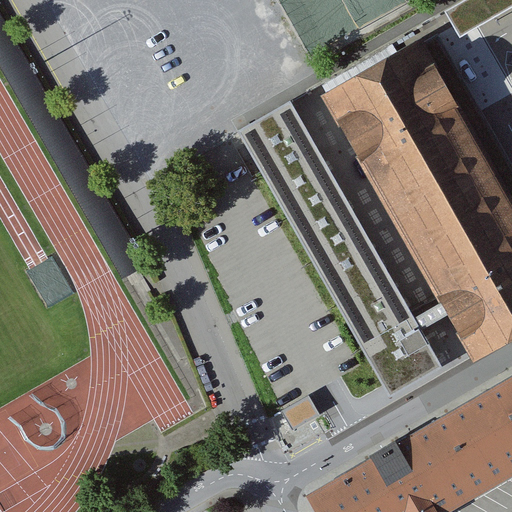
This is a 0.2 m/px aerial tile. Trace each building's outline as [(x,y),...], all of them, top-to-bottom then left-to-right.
[(511,0),(464,0),(453,6),(468,33),(511,7),(511,0)] [(511,206),(420,46),(328,98),(444,301),(451,313),(475,355),(511,333),(511,206)] [(416,381),(442,366),(421,329),(415,318),(291,101),(238,131),(259,169),(390,396),(416,381)] [(421,329),(451,313),(444,301),(415,318),(421,329)] [(375,460),(310,498),(317,511),(436,511),(432,504),(511,457),(511,380),(398,446),(396,442),(372,456),(375,460)]
